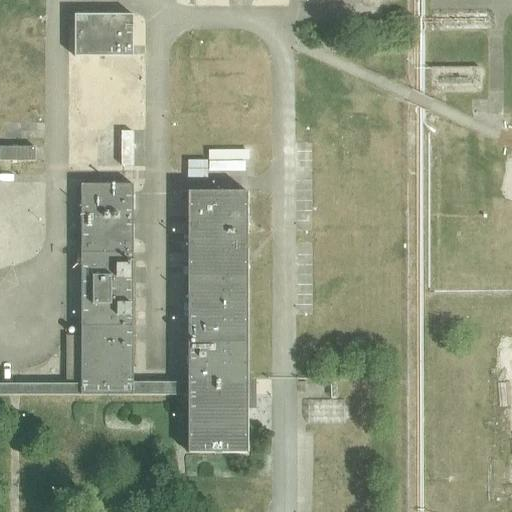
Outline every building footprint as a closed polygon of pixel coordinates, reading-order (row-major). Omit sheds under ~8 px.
[(133,58),(133,16),(75,16),(75,58),(133,58)] [(0,147),(0,161),(35,162),(35,148),(0,147)] [(249,160),(249,150),(208,151),(208,160),(249,160)] [(208,177),(208,161),(181,161),(181,177),(208,177)] [(245,172),(245,162),(209,162),(209,172),(245,172)] [(81,185),(81,337),(66,337),(66,385),(66,396),(133,396),(133,383),(133,185),(81,185)] [(188,193),(188,383),(188,396),(188,454),(247,454),(247,412),(256,412),(256,381),(247,381),(247,193),(188,193)] [(188,396),(188,383),(133,383),(133,396),(188,396)] [(0,396),(66,396),(66,385),(0,384),(0,396)]
